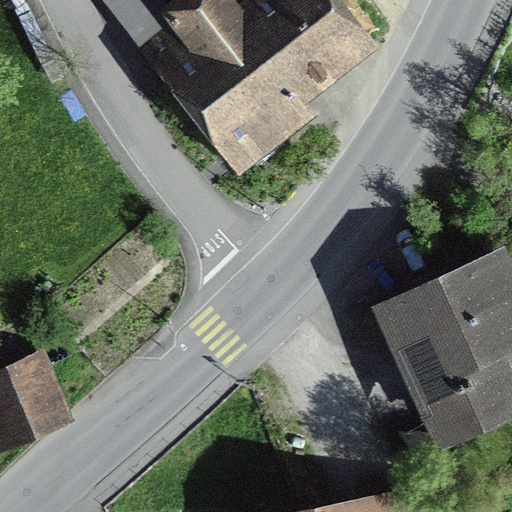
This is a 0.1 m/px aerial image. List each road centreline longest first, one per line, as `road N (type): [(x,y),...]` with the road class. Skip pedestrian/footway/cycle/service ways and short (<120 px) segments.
road 1 (residential): [(64,0),(143,131),(273,279)]
road 2 (tertiary): [(273,279),(14,511)]
road 3 (tertiary): [(462,0),(364,174),(273,279)]
